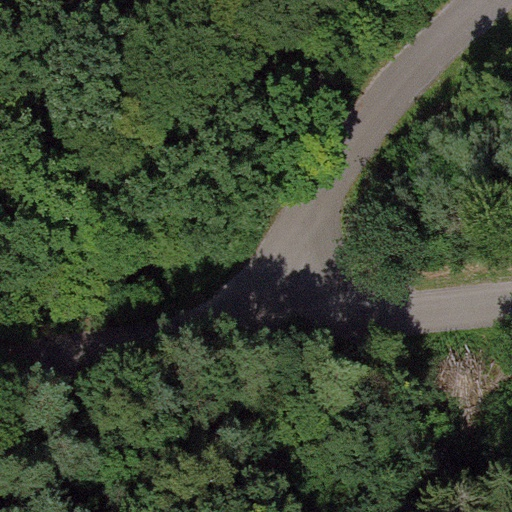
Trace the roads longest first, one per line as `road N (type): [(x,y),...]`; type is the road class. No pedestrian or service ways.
road 1 (track): [(247,324),(353,142),(481,0)]
road 2 (track): [(247,324),(511,305)]
road 3 (track): [(0,365),(247,324)]
road 4 (track): [(138,0),(0,149)]
